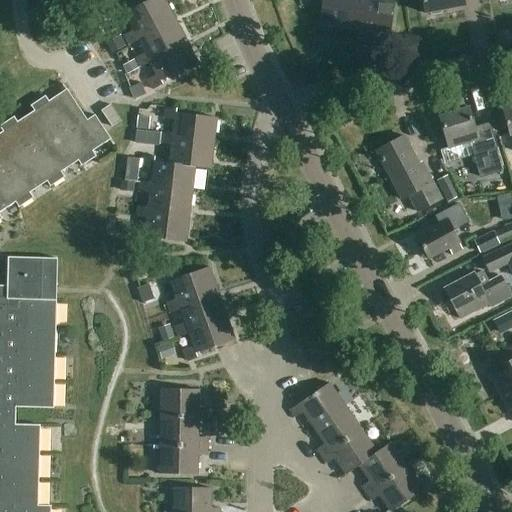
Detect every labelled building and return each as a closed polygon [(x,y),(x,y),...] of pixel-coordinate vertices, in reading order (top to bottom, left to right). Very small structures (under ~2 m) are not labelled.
[(137,36),(173,16),(164,0),(148,0),(124,13),(134,30),(124,35),(129,45),(139,40),(137,36)] [(321,0),(318,23),(371,30),(372,21),(390,23),(392,0),(321,0)] [(421,0),(424,13),(427,12),(428,15),(439,13),(439,10),(444,9),(464,6),(463,0),(421,0)] [(149,59),(185,39),(173,16),(137,36),(139,40),(146,53),(136,58),(142,68),(151,62),(149,59)] [(149,59),(151,62),(158,74),(148,80),(153,89),(163,84),(162,81),(198,62),(185,39),(149,59)] [(128,75),(139,69),(134,60),(123,66),(128,75)] [(129,88),(134,99),(145,95),(140,83),(129,88)] [(0,127),(3,132),(0,133),(0,511),(50,511),(51,506),(38,506),(40,425),(15,425),(15,408),(53,409),(56,300),(57,285),(45,285),(7,284),(6,286),(0,285),(0,219),(2,219),(0,216),(0,212),(15,202),(19,208),(33,198),(30,193),(47,182),(50,187),(65,177),(61,172),(78,161),(81,166),(96,156),(92,151),(109,140),(113,146),(114,145),(95,115),(87,120),(63,84),(62,85),(66,90),(49,101),(45,96),(31,106),(34,111),(17,122),(14,117),(0,126),(0,127)] [(114,130),(124,124),(114,107),(103,114),(114,130)] [(467,107),(438,116),(447,147),(468,141),(479,178),(503,171),(488,122),(473,127),(467,107)] [(172,138),(213,143),(216,118),(175,113),(176,110),(165,108),(164,119),(174,120),(172,135),(172,138)] [(511,108),(502,111),(508,135),(511,133),(511,108)] [(134,132),(133,144),(156,146),(157,134),(134,132)] [(172,138),(172,135),(162,133),(161,145),(171,146),(169,163),(194,166),(210,168),(213,143),(172,138)] [(441,198),(422,162),(417,162),(403,135),(374,150),(400,198),(407,195),(416,211),(441,198)] [(149,187),(191,192),(194,166),(169,163),(169,164),(153,162),(154,157),(143,156),(141,167),(151,169),(150,182),(149,187)] [(135,175),(123,173),(122,181),(134,183),(135,175)] [(449,203),(460,197),(449,175),(437,182),(449,203)] [(147,212),(188,217),(191,192),(149,187),(150,182),(140,181),(138,193),(148,194),(147,207),(147,212)] [(119,191),(131,192),(132,184),(120,182),(119,191)] [(439,223),(416,235),(428,258),(448,248),(451,253),(461,248),(458,243),(459,242),(453,230),(467,222),(458,204),(435,216),(439,223)] [(147,212),(147,207),(137,206),(135,217),(145,218),(143,237),(185,242),(188,217),(147,212)] [(511,229),(510,225),(494,233),(499,243),(511,236),(511,229)] [(482,253),(500,245),(499,243),(494,233),(493,232),(476,241),(482,253)] [(132,243),(133,236),(124,235),(123,242),(132,243)] [(511,244),(482,259),(490,275),(509,267),(511,273),(511,244)] [(45,285),(46,259),(7,258),(7,284),(45,285)] [(45,285),(57,285),(58,259),(46,259),(45,285)] [(176,306),(217,291),(208,267),(168,281),(174,299),(165,303),(169,313),(178,310),(176,306)] [(487,283),(482,273),(474,277),(473,274),(444,289),(459,319),(487,304),(489,308),(511,297),(500,276),(487,283)] [(185,330),(225,315),(217,291),(176,306),(178,310),(183,323),(174,327),(177,336),(186,333),(185,330)] [(511,313),(499,320),(505,331),(511,327),(511,313)] [(185,330),(186,333),(191,347),(182,350),(186,360),(197,356),(195,353),(234,339),(225,315),(185,330)] [(169,326),(159,330),(163,341),(173,337),(169,326)] [(161,359),(174,354),(170,342),(157,347),(161,359)] [(498,395),(511,387),(511,346),(495,356),(503,371),(489,378),(498,395)] [(313,428),(344,406),(328,383),(289,410),(295,418),(302,413),(313,428)] [(511,387),(498,395),(507,411),(511,408),(511,387)] [(196,418),(197,419),(207,420),(207,409),(197,409),(198,389),(160,388),(159,417),(196,418)] [(321,457),(361,429),(344,406),(313,428),(324,444),(316,449),(321,457)] [(159,445),(206,446),(206,434),(197,434),(197,419),(196,418),(159,417),(159,445)] [(361,429),(321,457),(326,464),(334,459),(345,474),(377,452),(361,429)] [(367,494),(406,466),(390,443),(377,452),(358,466),(369,481),(361,486),(367,494)] [(206,456),(206,446),(159,445),(158,473),(196,474),(196,456),(206,456)] [(406,466),(367,494),(372,500),(379,496),(390,511),(423,489),(406,466)] [(171,511),(218,511),(218,507),(209,507),(210,487),(172,486),(171,511)]
